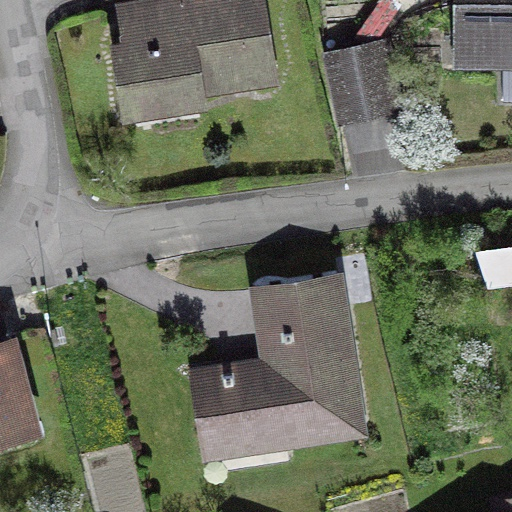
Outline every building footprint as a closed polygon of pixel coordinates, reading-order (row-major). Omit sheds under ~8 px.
[(119,44),(127,95),(194,84),(194,88),(272,78),(259,0),(153,0),(121,5),(127,44),(119,44)] [(511,0),(460,0),(460,58),(502,58),(502,100),(511,99),(511,0)] [(340,115),(394,104),(382,45),(328,56),(340,115)] [(196,373),(208,448),(356,425),(333,277),(259,288),(270,362),(196,373)] [(0,436),(32,428),(7,339),(0,341),(0,436)]
